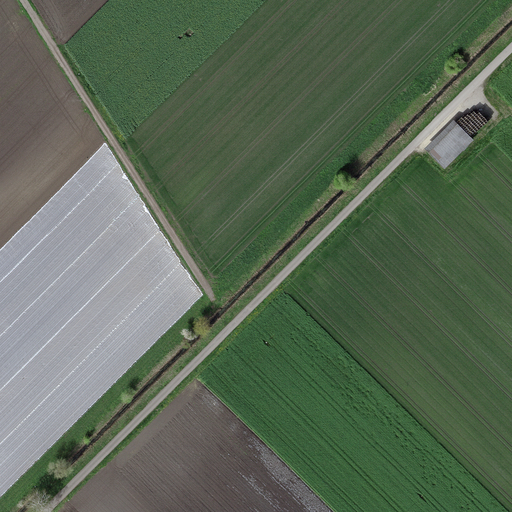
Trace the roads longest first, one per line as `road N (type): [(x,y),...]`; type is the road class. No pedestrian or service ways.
road 1 (track): [(46,511),(511,46)]
road 2 (track): [(24,0),(214,299)]
